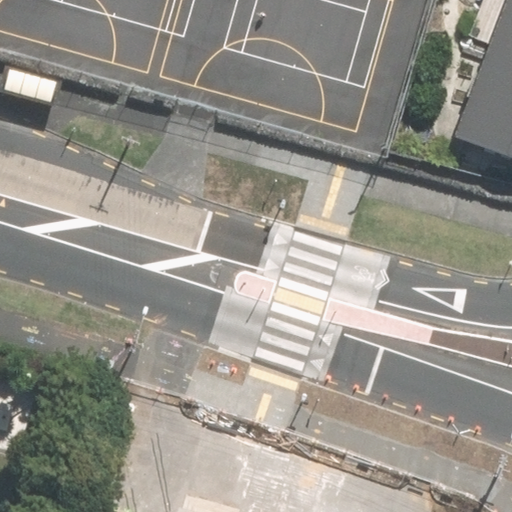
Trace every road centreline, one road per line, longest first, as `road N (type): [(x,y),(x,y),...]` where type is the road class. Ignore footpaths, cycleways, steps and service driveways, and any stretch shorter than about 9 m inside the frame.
road 1 (secondary): [(511,422),(380,367),(223,320),(181,264)]
road 2 (secondary): [(181,264),(234,246),(511,304)]
road 3 (secondary): [(0,207),(181,264)]
